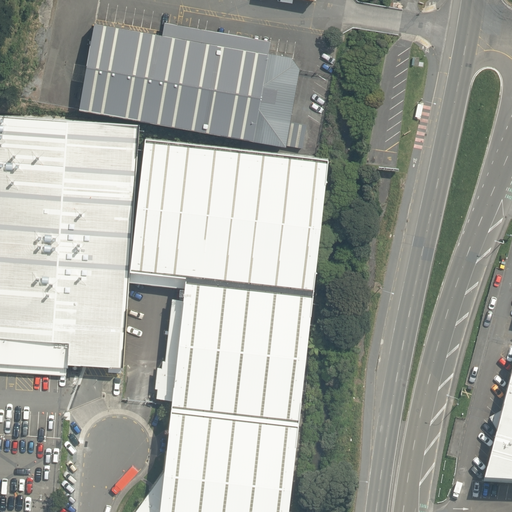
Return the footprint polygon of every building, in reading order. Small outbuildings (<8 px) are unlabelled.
[(98,23),(96,23),(81,109),(290,147),(291,147),(305,149),(309,125),(294,122),(304,69),(302,69),(296,61),(297,57),(272,53),(274,42),(101,11),(98,23)] [(135,271),(144,125),(0,115),(0,370),(69,376),(69,367),(72,368),(72,364),(129,367),(135,282),(135,271)] [(283,153),(151,138),(135,271),(135,282),(180,287),(181,280),(308,294),(325,158),(317,157),(317,156),(283,152),(283,153)] [(181,280),(180,287),(179,299),(170,298),(163,360),(161,360),(160,367),(156,367),(153,388),(156,388),(155,398),(168,399),(158,478),(134,511),(284,511),(308,294),(181,280)] [(511,358),(480,483),(511,484),(511,358)]
